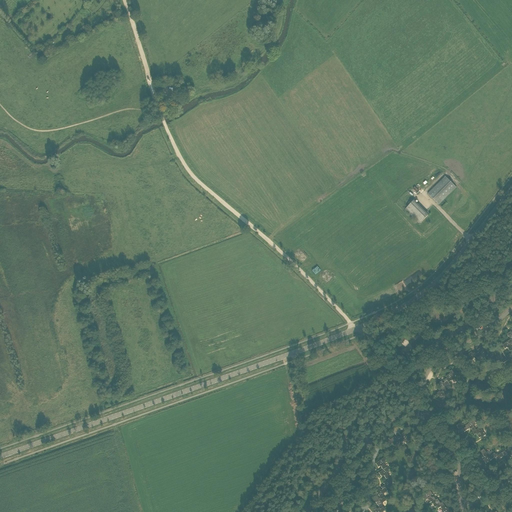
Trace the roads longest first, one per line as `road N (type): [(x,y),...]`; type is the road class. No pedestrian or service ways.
road 1 (unclassified): [(0,457),(380,318),(449,266),(511,190)]
road 2 (track): [(352,323),(208,189),(182,160),(158,109)]
road 3 (track): [(293,362),(305,423),(248,511)]
